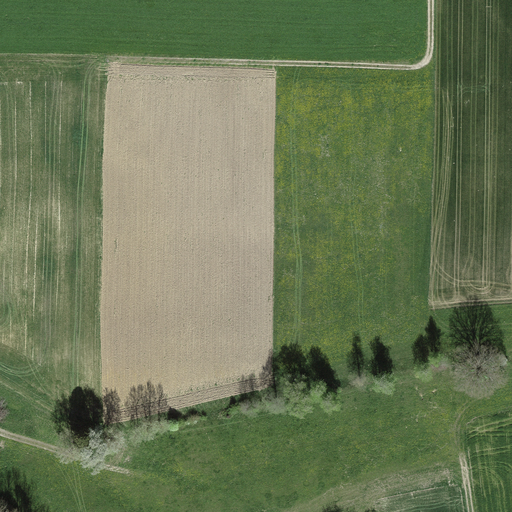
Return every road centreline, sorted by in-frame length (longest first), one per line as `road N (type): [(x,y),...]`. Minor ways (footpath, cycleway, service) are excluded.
road 1 (track): [(106,59),(417,66),(429,54),(430,0)]
road 2 (track): [(121,469),(0,432)]
